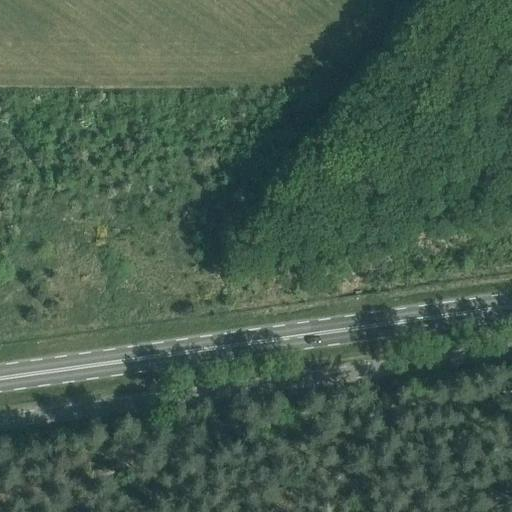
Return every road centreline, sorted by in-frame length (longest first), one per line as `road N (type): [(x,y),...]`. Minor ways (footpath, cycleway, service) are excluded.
road 1 (unclassified): [(0,422),(511,352)]
road 2 (primary): [(0,382),(511,312)]
